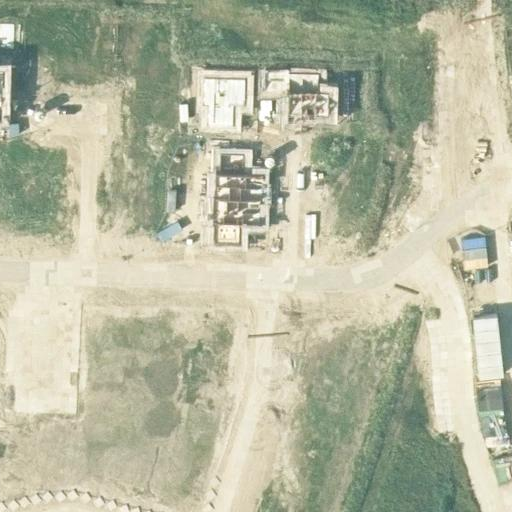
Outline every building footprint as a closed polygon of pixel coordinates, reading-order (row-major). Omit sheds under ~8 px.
[(21,19),(20,57),(39,58),(39,77),(41,77),(41,83),(53,83),(53,77),(55,77),(55,78),(65,78),(67,20),(21,19)] [(67,20),(65,78),(76,78),(78,78),(78,83),(90,84),(90,78),(92,78),(93,59),(112,60),(113,21),(67,20)] [(0,24),(0,48),(13,49),(14,25),(0,24)] [(130,69),(129,111),(152,111),(151,121),(171,122),(172,94),(161,94),(162,66),(151,65),(151,55),(131,55),(131,65),(130,65),(130,69)] [(287,90),(286,116),(303,117),(303,113),(328,114),(329,90),(318,89),(318,73),(289,72),(289,68),(264,67),(263,89),(287,90)] [(207,103),(207,123),(233,124),(233,104),(244,104),(245,76),(203,75),(202,103),(207,103)] [(329,147),(316,195),(340,202),(339,208),(360,214),(363,205),(367,206),(373,184),(375,185),(381,163),(379,162),(385,140),(361,134),(360,136),(342,132),(337,149),(329,147)] [(0,146),(0,165),(1,166),(1,191),(59,192),(59,191),(58,191),(58,189),(58,167),(39,167),(40,147),(0,146)] [(214,171),(214,195),(260,196),(262,196),(262,171),(243,171),(244,152),(218,151),(218,171),(214,171)] [(110,194),(109,209),(114,209),(113,227),(142,227),(142,202),(153,202),(154,171),(114,170),(114,194),(110,194)] [(0,215),(0,234),(38,236),(38,217),(58,217),(59,192),(1,191),(0,206),(0,216),(0,215)] [(260,196),(214,195),(211,195),(210,220),(215,221),(215,240),(239,240),(239,221),(259,222),(260,196)] [(319,317),(316,327),(330,332),(333,322),(319,317)] [(82,349),(81,377),(118,378),(119,319),(107,318),(95,318),(94,349),(82,349)] [(119,319),(118,378),(119,378),(119,373),(141,373),(140,378),(154,379),(155,351),(142,350),(143,322),(120,321),(120,319),(119,319)] [(167,351),(166,379),(203,380),(204,321),(203,321),(203,323),(192,323),(180,323),(180,351),(167,351)] [(204,321),(203,380),(240,381),(240,353),(227,352),(228,321),(204,321)] [(303,353),(303,354),(359,372),(369,340),(371,336),(344,328),(340,339),(340,340),(325,335),(313,331),(305,354),(303,353)] [(297,372),(296,377),(325,387),(322,397),(321,399),(343,405),(348,407),(348,406),(352,395),(359,372),(303,354),(297,372)] [(287,411),(280,434),(334,452),(340,432),(343,423),(345,417),(345,416),(318,408),(315,420),(287,411)] [(5,414),(5,426),(13,427),(13,415),(5,414)] [(62,416),(62,428),(70,428),(70,416),(62,416)] [(70,416),(70,428),(78,428),(78,416),(70,416)] [(149,418),(149,430),(157,430),(157,418),(149,418)] [(185,419),(184,431),(192,431),(193,419),(185,419)] [(193,419),(192,431),(200,431),(201,419),(193,419)] [(82,439),(74,464),(88,469),(83,483),(102,489),(119,437),(95,430),(86,427),(82,439)] [(276,436),(271,452),(274,453),(273,457),(300,466),(296,478),(323,486),(327,473),(334,452),(280,434),(279,437),(276,436)] [(119,437),(102,489),(104,490),(104,487),(123,493),(127,481),(139,485),(148,457),(117,447),(120,438),(119,437)] [(54,439),(31,444),(42,492),(43,492),(42,489),(65,484),(54,439)] [(31,449),(11,453),(21,497),(42,492),(31,444),(30,444),(31,449)] [(11,453),(0,455),(0,498),(19,494),(20,497),(21,497),(11,453)] [(148,457),(139,485),(152,489),(149,501),(167,507),(166,510),(167,510),(182,463),(181,463),(180,467),(148,457)] [(182,463),(167,510),(173,511),(187,511),(191,502),(205,506),(216,474),(182,463)] [(254,511),(253,511),(252,511),(304,511),(306,506),(316,509),(320,496),(293,487),(289,499),(262,491),(255,511),(254,511)]
